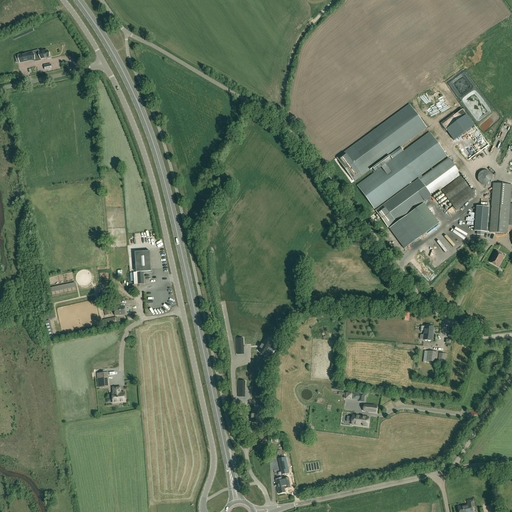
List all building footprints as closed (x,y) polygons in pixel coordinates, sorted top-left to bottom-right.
[(20,63),(31,60),(35,59),(41,58),(41,59),(47,58),(47,59),(51,58),(49,53),(48,53),(48,51),(43,52),(43,51),(39,52),(39,53),(36,53),(36,52),(33,53),(33,52),(30,52),(30,53),(18,55),(20,63)] [(418,177),(419,179),(432,196),(461,176),(448,158),(422,177),(420,175),(447,156),(429,133),(404,151),(401,148),(426,129),(409,105),(337,158),(354,181),(389,156),(392,160),(357,185),(374,209),(418,177)] [(474,126),(466,115),(446,130),(454,140),(474,126)] [(483,163),(483,161),(482,160),(482,159),(481,158),(480,157),(478,156),(475,155),(474,155),(473,155),(471,156),(470,157),(468,159),(468,160),(467,161),(467,163),(467,164),(468,166),(469,167),(469,169),(471,170),(472,170),(474,171),(475,171),(476,171),(478,170),(479,170),(480,169),(481,167),(482,166),(483,164),(483,163)] [(492,178),(492,176),(491,175),(490,173),(489,172),(488,171),(487,171),(485,170),(484,170),(483,170),(481,171),(479,172),(478,173),(477,174),(477,176),(477,177),(476,178),(477,179),(477,181),(478,183),(479,184),(480,184),(481,185),(483,185),(484,186),(485,185),(487,185),(489,184),(490,183),(491,182),(491,181),(492,179),(492,178)] [(456,210),(476,196),(462,177),(442,191),(456,210)] [(419,179),(375,210),(388,228),(432,196),(419,179)] [(507,234),(511,185),(493,184),(492,206),(490,232),(507,234)] [(422,236),(438,223),(424,204),(407,216),(422,236)] [(487,232),(489,207),(476,206),(475,229),(477,229),(477,235),(484,235),(484,232),(487,232)] [(422,236),(407,216),(389,229),(404,249),(422,236)] [(150,251),(135,252),(136,272),(133,273),(134,281),(134,284),(135,284),(138,284),(144,283),(144,274),(144,272),(151,271),(151,266),(150,251)] [(361,259),(361,251),(353,251),(353,259),(361,259)] [(498,267),(504,256),(495,252),(490,262),(498,267)] [(76,282),(51,286),(52,291),(61,289),(61,288),(63,288),(63,286),(67,285),(67,288),(77,286),(76,282)] [(115,316),(125,315),(125,306),(114,307),(115,316)] [(421,339),(423,340),(432,341),(433,326),(425,326),(422,326),(421,327),(421,331),(421,332),(423,332),(423,335),(421,335),(420,336),(420,339),(421,339)] [(273,348),(265,343),(258,352),(266,357),(273,348)] [(437,362),(438,353),(428,351),(427,361),(437,362)] [(445,364),(446,354),(439,353),(438,363),(445,364)] [(99,387),(108,387),(108,378),(99,379),(99,387)] [(113,394),(112,394),(113,403),(125,402),(124,393),(121,393),(120,392),(120,387),(113,388),(113,394)] [(363,402),(364,395),(360,395),(360,393),(353,392),(352,400),(359,400),(359,401),(363,402)] [(264,409),(253,408),(253,421),(253,422),(263,423),(264,409)] [(368,420),(368,417),(353,416),(353,418),(352,420),(352,422),(352,424),(363,426),(362,426),(363,426),(367,426),(367,424),(368,424),(369,422),(368,420)] [(279,459),(282,475),(289,473),(285,457),(279,459)] [(288,477),(276,480),(279,494),(285,493),(284,488),(289,487),(288,477)] [(458,511),(472,511),(471,506),(475,506),(473,500),(467,501),(467,505),(458,506),(458,511)]
